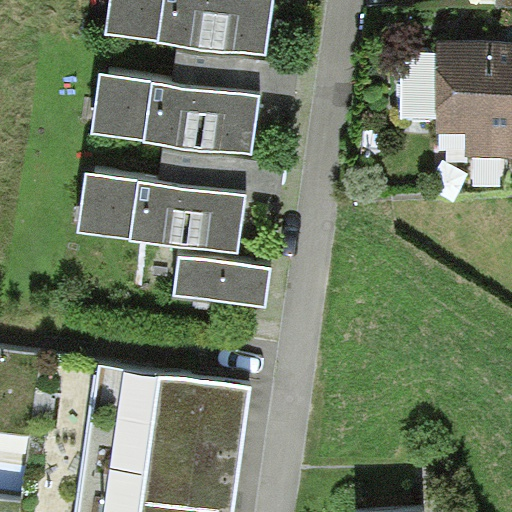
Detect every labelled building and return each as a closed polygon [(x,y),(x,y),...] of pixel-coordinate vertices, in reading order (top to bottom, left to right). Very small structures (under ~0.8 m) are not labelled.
[(271,0),(108,0),(105,24),(265,46),(271,0)] [(511,24),(428,23),(427,49),(396,48),(394,113),(462,115),(461,148),(511,149),(511,24)] [(260,81),(101,62),(95,118),(253,137),(260,81)] [(247,176),(88,155),(80,215),(239,236),(247,176)] [(270,251),(180,238),(174,274),(266,290),(270,251)] [(234,511),(255,377),(0,338),(0,438),(34,444),(26,498),(0,494),(0,511),(234,511)] [(419,511),(419,499),(352,500),(352,511),(419,511)]
